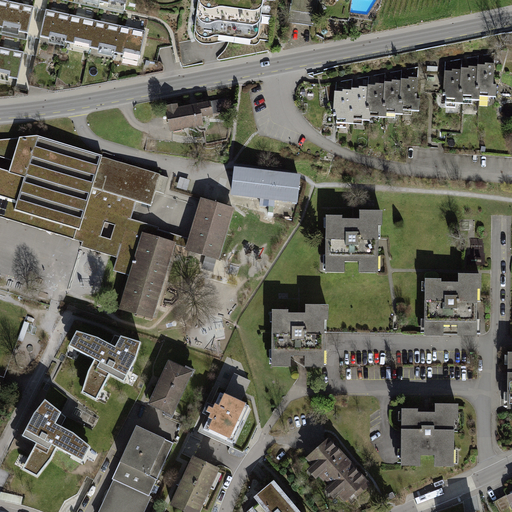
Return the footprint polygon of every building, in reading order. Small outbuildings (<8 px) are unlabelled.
[(127,0),(104,0),(102,8),(124,13),(127,0)] [(199,0),(199,3),(195,30),(195,35),(196,41),(199,44),(203,45),(207,46),(212,46),(217,45),(223,44),(251,47),(251,45),(257,45),(259,43),(261,40),(270,41),(275,0),(199,0)] [(290,0),(288,14),(314,17),(315,0),(290,0)] [(0,30),(4,32),(10,8),(0,6),(0,30)] [(33,14),(10,8),(4,32),(28,37),(33,14)] [(70,22),(45,16),(41,40),(66,45),(70,22)] [(97,27),(70,22),(66,45),(91,51),(97,27)] [(120,32),(97,27),(91,51),(117,56),(120,32)] [(120,32),(117,56),(138,60),(143,37),(120,32)] [(22,58),(2,53),(0,61),(0,78),(17,83),(22,58)] [(486,69),(479,68),(476,98),(492,99),(496,65),(493,65),(492,68),(486,67),(486,69)] [(469,73),(462,72),(459,102),(475,103),(476,98),(479,68),(476,68),(475,71),(469,70),(469,73)] [(452,76),(445,76),(442,106),(459,107),(459,102),(462,72),(458,72),(458,75),(452,74),(452,76)] [(407,84),(400,83),(398,115),(415,115),(418,80),(414,80),(414,82),(407,81),(407,84)] [(390,88),(385,87),(381,117),(397,118),(398,115),(400,83),(396,83),(396,86),(390,86),(390,88)] [(374,90),(369,89),(365,121),(381,122),(381,117),(385,87),(380,87),(380,88),(374,88),(374,90)] [(358,92),(352,92),(349,124),(365,126),(365,121),(369,89),(365,89),(365,91),(358,90),(358,92)] [(341,97),(334,96),(332,122),(336,122),(335,127),(348,128),(349,124),(352,92),(348,92),(347,94),(341,94),(341,97)] [(223,101),(163,112),(167,135),(200,129),(198,119),(226,114),(223,101)] [(81,246),(116,256),(118,257),(127,230),(173,244),(185,247),(188,239),(158,229),(159,227),(145,223),(131,219),(136,202),(151,206),(155,194),(156,191),(164,194),(169,178),(160,175),(160,174),(37,137),(0,140),(0,216),(78,240),(82,241),(81,246)] [(299,179),(235,172),(232,196),(297,203),(299,179)] [(235,208),(201,198),(198,207),(188,239),(185,247),(185,250),(219,260),(235,208)] [(340,221),(323,221),(323,280),(342,280),(342,270),(356,270),(356,280),(376,280),(376,232),(380,232),(380,218),(358,218),(358,226),(341,226),(340,221)] [(173,244),(127,230),(118,257),(114,270),(132,276),(121,311),(150,319),(173,244)] [(439,285),(423,285),(421,338),(440,338),(440,333),(455,333),(455,338),(475,338),(475,297),(479,297),(480,280),(457,280),(456,289),(439,289),(439,285)] [(289,307),(272,306),(271,365),(291,365),(291,354),(305,353),(305,365),(324,365),(325,318),(329,318),(329,303),(306,302),(306,310),(288,310),(289,307)] [(96,337),(76,331),(69,345),(95,358),(88,371),(83,390),(96,397),(109,372),(122,379),(134,356),(139,341),(121,336),(115,347),(96,337)] [(192,371),(165,360),(146,405),(173,416),(192,371)] [(248,403),(224,392),(219,402),(215,401),(213,406),(208,404),(206,408),(210,410),(208,415),(212,417),(208,426),(232,437),(248,403)] [(59,411),(44,400),(33,412),(22,436),(36,443),(27,458),(23,467),(35,473),(49,457),(55,445),(81,459),(88,446),(72,433),(53,423),(59,411)] [(416,416),(399,416),(399,473),(420,474),(419,463),(432,463),(432,474),(452,474),(452,427),(458,427),(458,412),(435,412),(435,419),(416,419),(416,416)] [(113,485),(150,503),(173,448),(135,431),(113,485)] [(347,511),(371,491),(330,445),(306,467),(346,511),(347,511)] [(199,511),(220,469),(193,456),(170,505),(184,511),(199,511)] [(113,485),(100,511),(145,511),(150,503),(113,485)] [(294,511),(273,485),(251,503),(257,511),(294,511)] [(23,498),(2,494),(0,501),(22,505),(23,498)]
